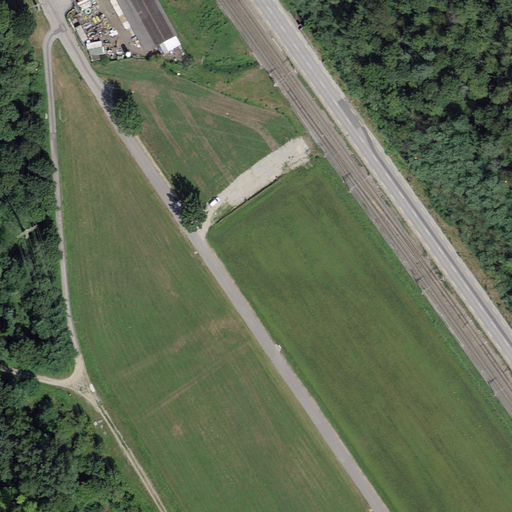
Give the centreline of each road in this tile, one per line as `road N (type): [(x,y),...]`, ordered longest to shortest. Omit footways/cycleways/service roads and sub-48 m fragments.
road 1 (unclassified): [(381,511),(44,0)]
road 2 (primary): [(511,350),(262,0)]
road 3 (track): [(81,385),(159,511)]
